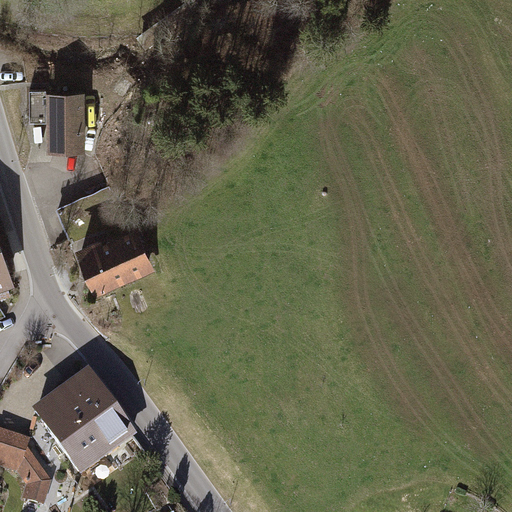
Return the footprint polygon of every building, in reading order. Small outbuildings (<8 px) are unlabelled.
[(47,123),(47,93),(47,91),(29,91),(30,123),(47,123)] [(85,93),(47,93),(47,123),(47,153),(86,153),(85,93)] [(155,271),(138,229),(102,245),(100,240),(75,251),(95,297),(155,271)] [(15,254),(7,230),(0,232),(0,286),(16,281),(8,256),(15,254)] [(62,448),(119,407),(90,368),(34,409),(62,448)] [(139,435),(119,407),(62,448),(82,476),(139,435)] [(0,468),(18,474),(26,487),(22,501),(45,508),(52,483),(28,450),(31,441),(0,430),(0,468)]
